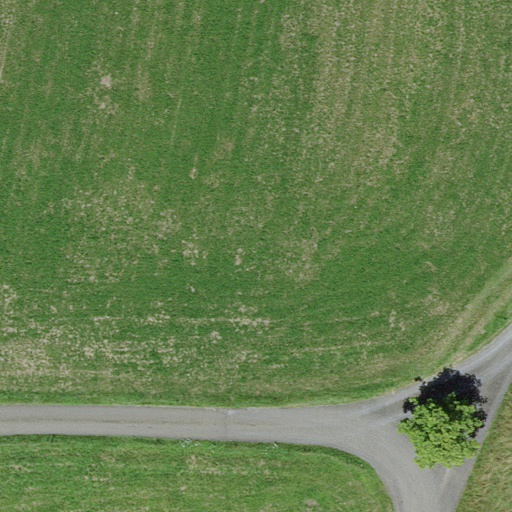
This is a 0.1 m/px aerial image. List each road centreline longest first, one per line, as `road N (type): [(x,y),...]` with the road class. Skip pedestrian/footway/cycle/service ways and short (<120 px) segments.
road 1 (unclassified): [(0,426),(340,434),(414,495),(416,511)]
road 2 (track): [(511,350),(493,373),(340,434)]
road 3 (track): [(493,373),(439,511)]
